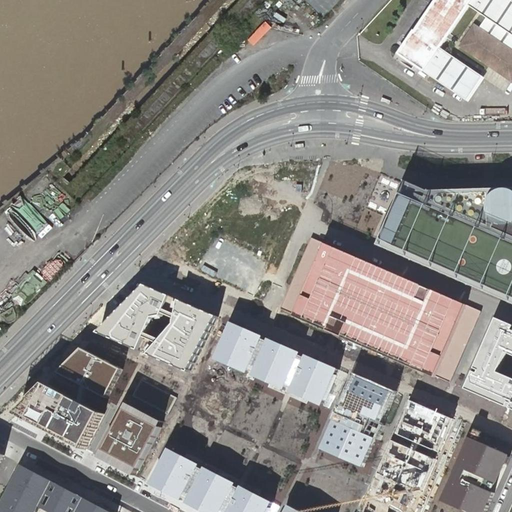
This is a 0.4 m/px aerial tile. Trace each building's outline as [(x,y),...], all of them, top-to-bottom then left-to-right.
[(511,0),(437,0),(415,33),(413,32),(408,40),(405,45),(399,54),(410,61),(414,64),(418,67),(452,90),(466,99),(467,100),(482,78),(440,50),(470,6),(487,17),(480,29),(475,26),(461,46),(511,81),(511,0)] [(479,26),(484,18),(478,14),(473,23),(479,26)] [(433,189),(403,177),(374,246),(511,302),(511,186),(504,187),(433,189)] [(484,310),(325,241),(293,314),(338,334),(451,384),(484,310)] [(146,286),(101,332),(146,352),(186,371),(215,313),(146,286)] [(511,325),(497,319),(466,390),(511,409),(511,325)] [(253,381),(268,342),(237,330),(222,368),(253,381)] [(86,343),(56,367),(58,376),(107,399),(127,362),(86,343)] [(292,397),(308,358),(277,346),(261,384),(292,397)] [(329,414),(344,375),(314,363),(298,401),(329,414)] [(395,394),(354,376),(339,408),(348,412),(341,427),(333,423),(320,451),(361,470),(373,442),(364,437),(371,421),(380,425),(395,394)] [(53,380),(15,415),(90,454),(112,410),(53,380)] [(455,420),(411,401),(380,474),(423,493),(455,420)] [(166,422),(130,404),(102,458),(138,476),(166,422)] [(482,511),(508,455),(470,437),(442,499),(469,511),(482,511)] [(185,501),(204,464),(174,449),(155,486),(185,501)] [(113,511),(20,464),(0,503),(0,511),(113,511)] [(206,511),(228,511),(243,484),(213,469),(194,506),(206,511)] [(277,511),(281,504),(252,489),(240,511),(277,511)]
